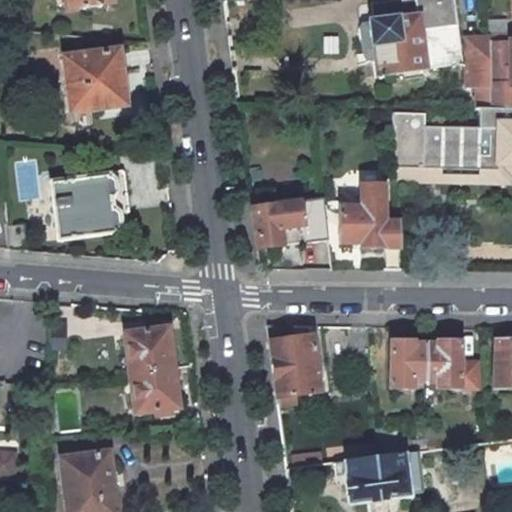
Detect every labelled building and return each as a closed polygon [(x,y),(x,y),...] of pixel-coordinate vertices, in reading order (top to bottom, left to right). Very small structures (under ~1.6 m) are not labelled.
[(111,0),(66,0),(68,9),(112,4),(111,0)] [(451,0),(399,0),(373,4),(375,21),(361,23),(359,29),(360,44),(364,49),(372,48),(375,78),(425,71),(424,69),(461,64),(451,0)] [(506,20),(487,20),(488,31),(507,31),(506,20)] [(488,38),(488,41),(511,41),(511,31),(507,31),(488,31),(488,38)] [(488,38),(465,38),(466,87),(475,86),(475,109),(479,109),(490,110),(488,41),(488,38)] [(511,41),(488,41),(490,110),(499,110),(511,110),(511,41)] [(117,51),(63,58),(70,113),(124,105),(117,51)] [(511,110),(499,110),(490,110),(479,109),(478,128),(425,127),(425,114),(392,114),(396,182),(423,183),(424,169),(499,169),(499,163),(511,163),(511,110)] [(499,169),(424,169),(423,183),(511,185),(511,163),(499,163),(499,169)] [(106,176),(50,183),(58,240),(114,232),(114,230),(116,230),(120,225),(118,214),(128,213),(123,173),(121,171),(105,173),(106,176)] [(359,208),(338,208),(338,243),(360,244),(361,249),(400,249),(398,223),(384,222),(384,208),(384,187),(359,187),(359,208)] [(298,203),(251,209),(256,249),(281,246),(304,243),(327,240),(324,214),(300,216),(298,203)] [(20,227),(6,227),(8,250),(21,251),(20,227)] [(292,326),(266,326),(276,398),(318,393),(323,392),(322,386),(318,387),(311,336),(293,339),(292,326)] [(166,329),(124,335),(129,374),(171,369),(166,329)] [(511,341),(494,341),(493,388),(511,388),(511,341)] [(412,342),(390,342),(389,389),(412,389),(412,383),(424,383),(424,345),(412,344),(412,342)] [(436,345),(424,345),(424,383),(436,383),(436,389),(477,390),(477,363),(459,363),(459,342),(436,342),(436,345)] [(171,369),(129,374),(134,413),(176,408),(171,369)] [(406,425),(374,428),(377,458),(408,454),(418,453),(425,452),(424,440),(407,442),(406,425)] [(439,438),(424,440),(425,452),(440,450),(439,438)] [(114,511),(107,453),(60,460),(66,511),(114,511)] [(377,458),(343,462),(348,503),(367,501),(368,511),(389,511),(388,498),(408,496),(407,494),(423,492),(418,453),(408,454),(377,458)] [(0,473),(12,474),(13,455),(0,454),(0,473)]
